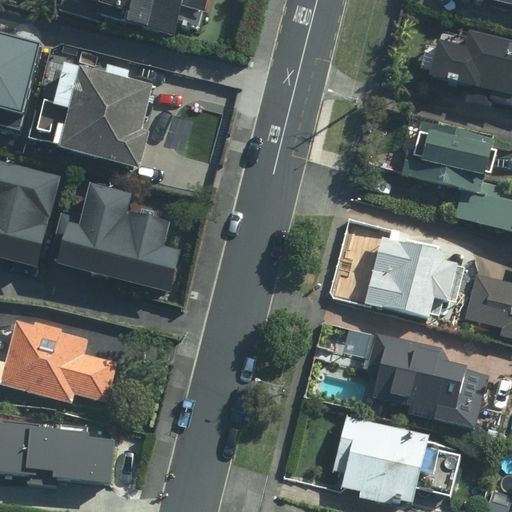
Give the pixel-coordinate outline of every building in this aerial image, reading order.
[(109,0),(108,5),(137,13),(134,23),(184,37),(191,9),(212,15),(216,0),(109,0)] [(84,28),(54,18),(48,36),(78,46),(84,28)] [(444,39),(435,77),(511,95),(511,41),(474,33),(471,45),(444,39)] [(0,121),(19,126),(41,46),(0,35),(0,121)] [(63,108),(77,111),(67,151),(148,170),(157,132),(150,130),(160,87),(73,67),(63,108)] [(508,190),(494,187),(504,138),(425,121),(419,149),(412,148),(407,174),(467,188),(460,217),(511,228),(511,199),(506,198),(508,190)] [(0,258),(46,271),(56,229),(50,227),(52,219),(57,220),(67,179),(0,161),(0,258)] [(99,185),(90,221),(67,216),(56,262),(176,292),(186,253),(171,249),(177,223),(137,213),(141,196),(99,185)] [(451,254),(389,240),(374,302),(437,317),(438,309),(448,312),(459,263),(449,261),(451,254)] [(511,282),(478,275),(468,318),(505,326),(504,333),(511,335),(511,282)] [(23,323),(20,337),(0,332),(0,384),(76,403),(78,394),(110,402),(120,363),(89,355),(92,340),(23,323)] [(496,372),(446,360),(449,349),(380,332),(370,370),(382,373),(376,395),(441,411),(440,416),(482,426),(496,372)] [(396,503),(398,497),(418,501),(433,434),(351,416),(339,469),(348,471),(345,486),(365,490),(364,496),(396,503)] [(0,424),(0,472),(118,485),(122,443),(95,440),(96,435),(0,424)]
